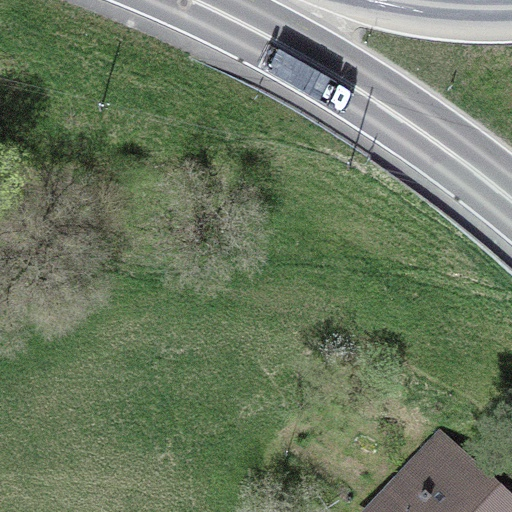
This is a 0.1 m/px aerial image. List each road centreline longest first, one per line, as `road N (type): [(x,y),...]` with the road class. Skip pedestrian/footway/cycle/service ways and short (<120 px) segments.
road 1 (primary): [(511,202),(459,157),(356,92),(181,0)]
road 2 (primary): [(511,16),(439,15),(363,0)]
